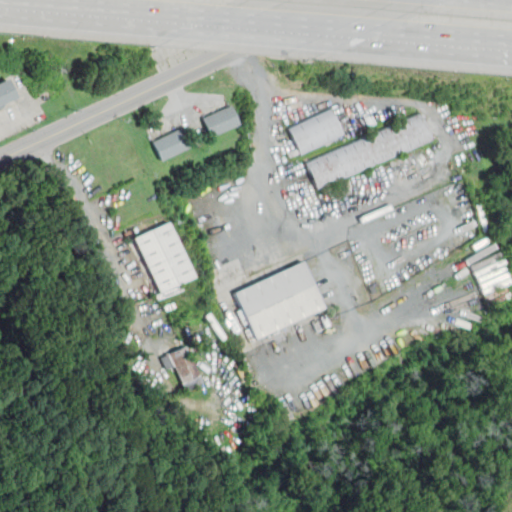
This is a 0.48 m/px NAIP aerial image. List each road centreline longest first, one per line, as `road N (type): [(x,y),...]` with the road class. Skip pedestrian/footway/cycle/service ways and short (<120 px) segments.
road 1 (residential): [(0,158),(343,0)]
road 2 (motorway): [(0,3),(204,21)]
road 3 (motorway): [(204,21),(358,34)]
road 4 (motorway): [(358,34),(511,46)]
